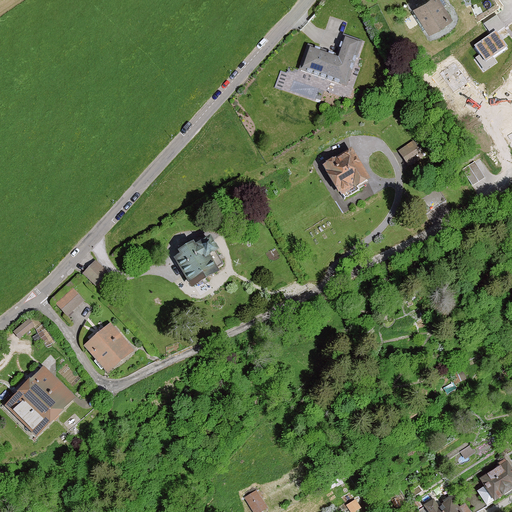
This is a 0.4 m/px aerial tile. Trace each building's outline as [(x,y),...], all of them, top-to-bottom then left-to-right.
[(419,10),(413,14),(422,29),(429,25),(431,29),(449,18),(441,6),(446,3),(443,0),(430,0),(417,8),(419,10)] [(484,24),(492,36),(496,34),(505,27),(496,15),(484,24)] [(492,36),(475,48),(480,55),(475,59),(484,72),(496,63),(493,58),(506,49),(501,41),(496,34),(492,36)] [(337,57),(309,47),(300,70),(346,87),(361,43),(344,37),(337,57)] [(469,83),(455,62),(439,73),(453,93),(469,83)] [(413,143),(400,152),(409,165),(422,156),(413,143)] [(353,155),(351,153),(349,154),(349,155),(327,168),(325,169),(326,171),(327,170),(343,198),(344,200),(346,199),(345,198),(358,191),(360,191),(359,189),(358,190),(356,187),(365,181),(366,182),(368,181),(367,179),(366,179),(352,156),(353,155)] [(475,163),(463,170),(472,185),(484,177),(475,163)] [(437,189),(417,202),(426,215),(446,202),(437,189)] [(180,253),(173,257),(191,288),(220,271),(217,267),(222,264),(214,251),(219,248),(210,234),(195,243),(193,240),(178,249),(180,253)] [(109,276),(96,262),(82,275),(95,289),(109,276)] [(74,289),(57,305),(68,316),(85,301),(74,289)] [(29,319),(14,332),(20,339),(35,326),(29,319)] [(134,350),(111,323),(85,345),(108,373),(134,350)] [(76,397),(44,365),(22,386),(15,393),(5,403),(37,435),(76,397)] [(470,445),(460,452),(464,458),(475,452),(470,445)] [(511,489),(511,468),(507,461),(480,478),(485,486),(476,491),(486,506),(495,501),(511,489)] [(261,511),(267,508),(256,491),(245,498),(253,511),(261,511)] [(473,511),(477,511),(486,506),(476,491),(465,499),(473,511)] [(433,498),(424,504),(429,511),(470,511),(465,503),(459,507),(452,495),(442,501),(444,504),(439,507),(433,498)] [(398,497),(392,500),(397,510),(403,507),(398,497)] [(355,500),(346,506),(350,511),(354,511),(361,508),(355,500)]
